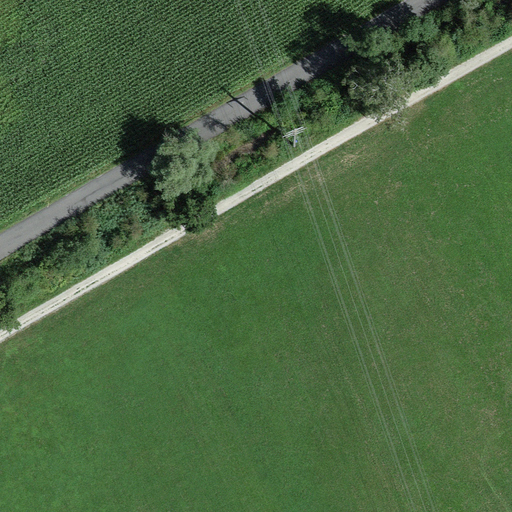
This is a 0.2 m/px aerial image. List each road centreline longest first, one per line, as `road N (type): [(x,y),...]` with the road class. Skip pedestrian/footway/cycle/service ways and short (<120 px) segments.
road 1 (track): [(0,337),(511,39)]
road 2 (unclassified): [(0,244),(428,0)]
